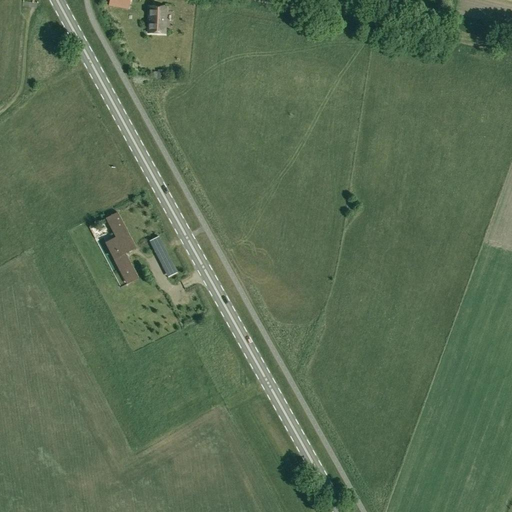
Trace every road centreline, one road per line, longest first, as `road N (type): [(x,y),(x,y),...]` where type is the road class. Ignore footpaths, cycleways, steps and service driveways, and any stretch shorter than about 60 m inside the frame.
road 1 (primary): [(340,511),(56,0)]
road 2 (track): [(511,47),(285,0)]
